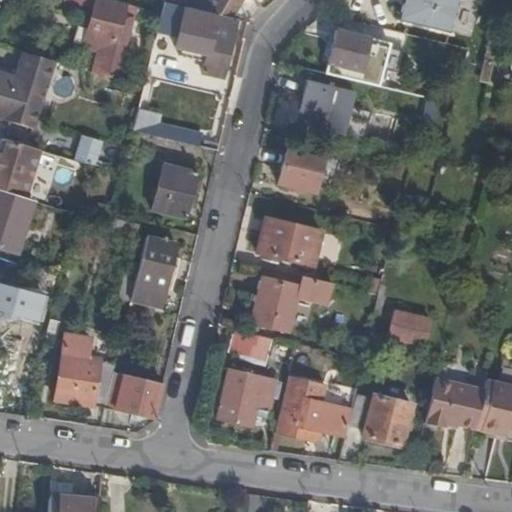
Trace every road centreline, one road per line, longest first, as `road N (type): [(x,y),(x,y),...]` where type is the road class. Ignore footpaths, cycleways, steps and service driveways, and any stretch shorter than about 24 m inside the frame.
road 1 (residential): [(299,0),(275,18),(251,65),(171,456)]
road 2 (residential): [(511,503),(171,456)]
road 3 (residential): [(171,456),(0,434)]
